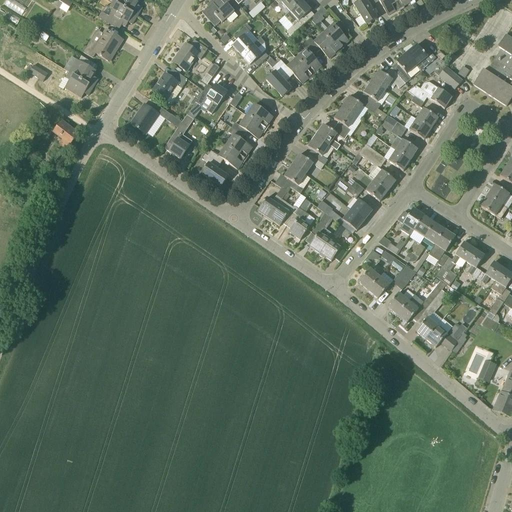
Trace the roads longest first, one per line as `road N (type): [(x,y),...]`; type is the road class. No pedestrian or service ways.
road 1 (unclassified): [(511,434),(331,289)]
road 2 (unclassified): [(0,338),(99,135)]
road 3 (unclassified): [(307,127),(230,69),(179,1)]
road 4 (unclassified): [(235,218),(99,135)]
road 5 (unclassified): [(99,135),(179,1)]
road 6 (unclassified): [(405,186),(463,108),(508,134)]
road 7 (unclassified): [(331,289),(405,186)]
